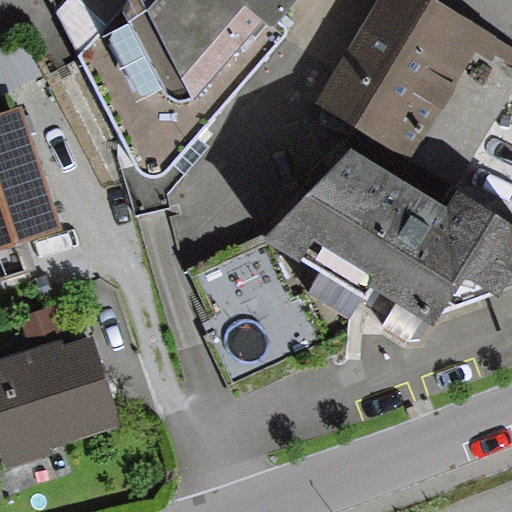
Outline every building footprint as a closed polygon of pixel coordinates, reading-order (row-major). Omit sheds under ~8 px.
[(52,0),(140,167),(150,172),(163,172),(180,157),(286,34),(287,26),(284,20),(298,0),(52,0)] [(511,51),(429,0),(384,0),(318,106),(447,188),(511,86),(511,51)] [(0,94),(45,86),(38,55),(0,62),(0,94)] [(0,113),(0,275),(28,267),(19,240),(64,226),(25,106),(0,113)] [(511,230),(455,194),(446,209),(351,147),(264,240),(324,276),(314,291),(351,315),(359,303),(367,308),(378,291),(397,303),(386,322),(419,343),(444,309),(494,298),(511,342),(511,230)] [(261,241),(184,274),(231,385),(325,345),(303,294),(287,301),(261,241)] [(0,365),(0,450),(8,470),(123,426),(87,332),(0,365)]
